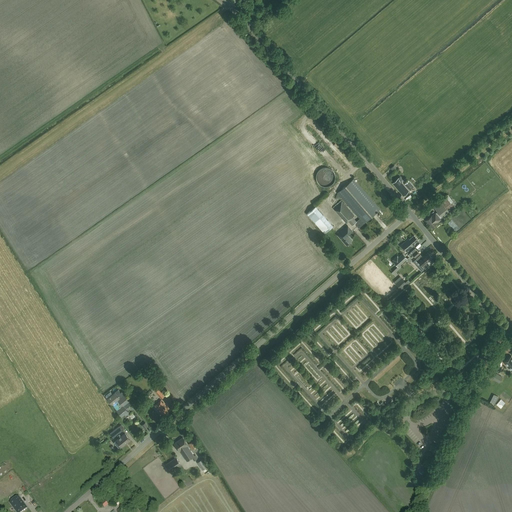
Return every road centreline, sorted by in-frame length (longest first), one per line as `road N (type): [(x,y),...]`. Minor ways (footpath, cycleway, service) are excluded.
road 1 (unclassified): [(66,511),(410,214)]
road 2 (unclassified): [(410,214),(221,0)]
road 3 (unclassified): [(507,330),(410,214)]
road 4 (track): [(511,127),(410,214)]
road 5 (track): [(419,511),(466,397)]
